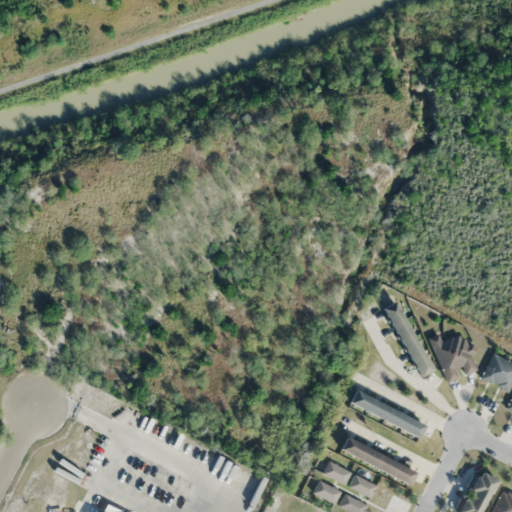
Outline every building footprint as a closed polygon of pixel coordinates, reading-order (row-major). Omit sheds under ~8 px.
[(396,299),(382,306),(414,376),(428,370),(396,299)] [(460,333),(440,340),(437,333),(428,336),(443,381),(460,375),(460,374),(475,369),(470,355),(474,353),(471,343),(465,345),(460,333)] [(511,376),(511,362),(491,352),(479,377),(506,389),(511,376)] [(416,436),(422,423),(352,391),(346,404),(416,436)] [(511,391),(503,406),(511,411),(511,391)] [(336,452),(407,483),(413,469),(342,438),(336,452)] [(342,484),(348,471),(326,460),(320,473),(342,484)] [(479,511),(495,480),(475,470),(463,495),(461,494),(451,511),(479,511)] [(374,485),(352,474),(346,487),(368,498),(374,485)] [(331,501),(336,491),(318,481),(312,491),(331,501)] [(489,511),(511,511),(511,494),(499,489),(489,511)] [(337,506),(349,511),(358,511),(363,504),(342,494),(337,506)] [(98,511),(120,511),(102,503),(98,511)]
